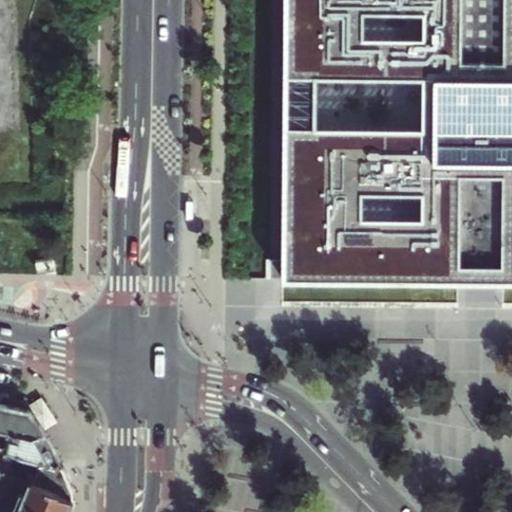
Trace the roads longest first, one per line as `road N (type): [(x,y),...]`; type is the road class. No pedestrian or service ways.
road 1 (primary): [(162,362),(168,0)]
road 2 (primary): [(136,0),(123,354)]
road 3 (residential): [(393,511),(278,397),(162,362)]
road 4 (residential): [(162,398),(275,426),(361,511)]
road 5 (residential): [(123,354),(0,329)]
road 6 (residential): [(0,363),(122,389)]
road 7 (primary): [(122,389),(119,511)]
